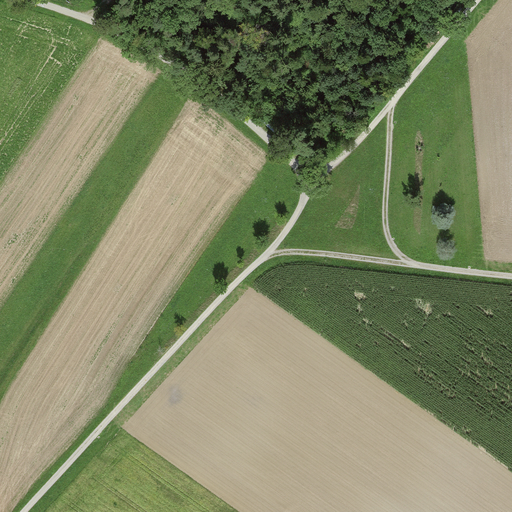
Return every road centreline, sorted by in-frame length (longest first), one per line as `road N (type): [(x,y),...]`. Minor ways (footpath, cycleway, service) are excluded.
road 1 (track): [(24,511),(293,225),(312,183)]
road 2 (track): [(36,0),(88,17),(169,63),(227,102),(312,183)]
road 3 (track): [(263,257),(311,252),(511,278)]
road 4 (track): [(312,183),(478,0)]
road 5 (track): [(414,265),(390,242),(385,217),(393,100)]
